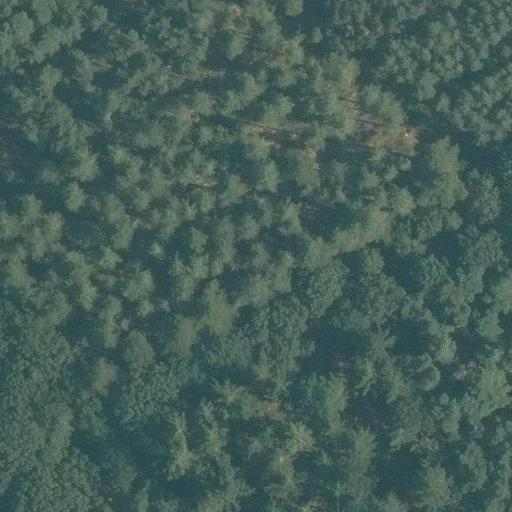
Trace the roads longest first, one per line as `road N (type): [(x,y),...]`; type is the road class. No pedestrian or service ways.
road 1 (track): [(511,196),(0,494)]
road 2 (track): [(310,312),(414,511)]
road 3 (residential): [(90,441),(0,334)]
